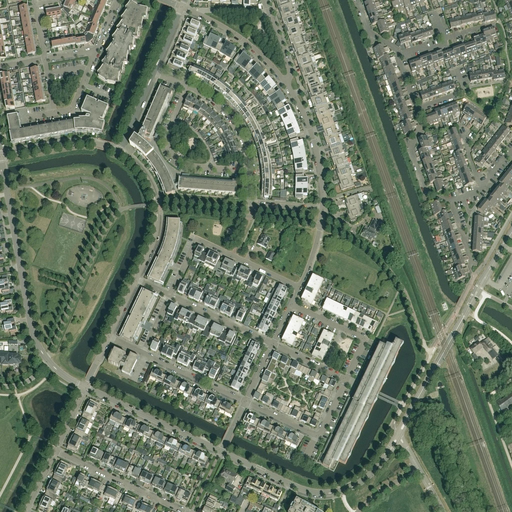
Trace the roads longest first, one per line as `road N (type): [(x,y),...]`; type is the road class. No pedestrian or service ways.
road 1 (tertiary): [(398,435),(511,231)]
road 2 (residential): [(249,172),(186,164),(168,149),(186,85)]
road 3 (tertiary): [(220,453),(84,387)]
road 4 (residential): [(137,279),(156,237),(159,206),(144,174),(120,151)]
road 5 (residential): [(181,511),(55,451)]
road 6 (tertiary): [(398,435),(374,470),(343,491),(289,485)]
road 7 (residential): [(322,210),(312,139),(287,84)]
road 8 (residential): [(345,380),(365,339),(291,304)]
road 9 (residential): [(120,151),(79,142),(0,156)]
road 10 (residential): [(287,84),(235,34),(192,12)]
